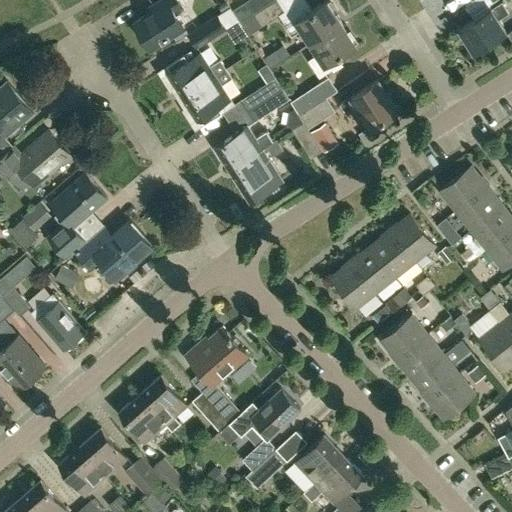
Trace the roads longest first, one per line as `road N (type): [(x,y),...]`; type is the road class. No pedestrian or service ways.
road 1 (residential): [(461,511),(227,261)]
road 2 (residential): [(0,459),(227,261)]
road 3 (residential): [(227,261),(75,34)]
road 4 (residential): [(227,261),(455,111)]
road 5 (residential): [(455,111),(384,0)]
